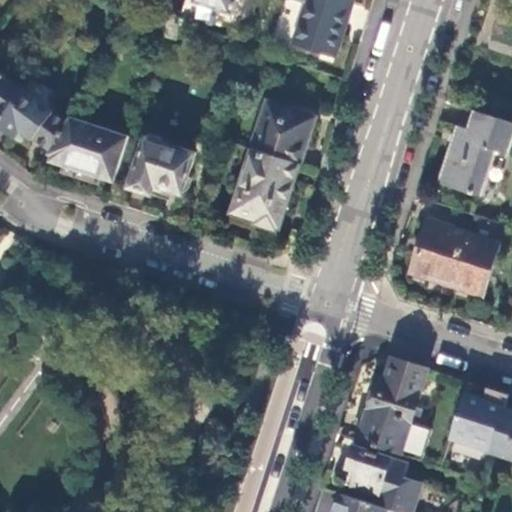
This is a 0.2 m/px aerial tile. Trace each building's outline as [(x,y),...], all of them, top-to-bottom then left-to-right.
[(194,0),(194,3),(232,15),(237,0),(194,0)] [(295,42),(336,55),(354,0),(306,0),(310,1),(295,42)] [(0,121),(24,90),(0,71),(0,121)] [(67,122),(24,90),(0,121),(0,127),(15,138),(20,131),(33,140),(33,139),(50,152),(67,123),(67,122)] [(268,102),(253,150),(300,165),(316,118),(268,102)] [(508,153),(511,141),(511,123),(476,112),(470,130),(460,126),(442,182),(482,196),(497,150),(508,153)] [(130,136),(71,117),(67,123),(50,152),(49,155),(117,177),(130,136)] [(155,185),(174,191),(175,191),(175,192),(179,192),(179,191),(181,191),(182,190),(184,189),(185,187),(185,186),(197,154),(146,138),(129,187),(152,195),(155,185)] [(300,165),(253,150),(232,212),(257,221),(256,223),(276,231),(278,227),(280,228),(300,165)] [(499,247),(506,225),(475,215),(468,235),(429,222),(412,272),(483,295),(499,247)] [(511,227),(506,225),(499,247),(511,251),(511,227)] [(376,383),(358,440),(402,454),(430,369),(393,357),(383,385),(376,383)] [(511,411),(504,409),(491,451),(511,457),(511,411)] [(351,469),(346,484),(377,494),(375,503),(400,511),(401,511),(412,511),(422,483),(405,477),(409,464),(356,447),(349,468),(351,469)] [(400,511),(375,503),(342,493),(335,511),(400,511)]
